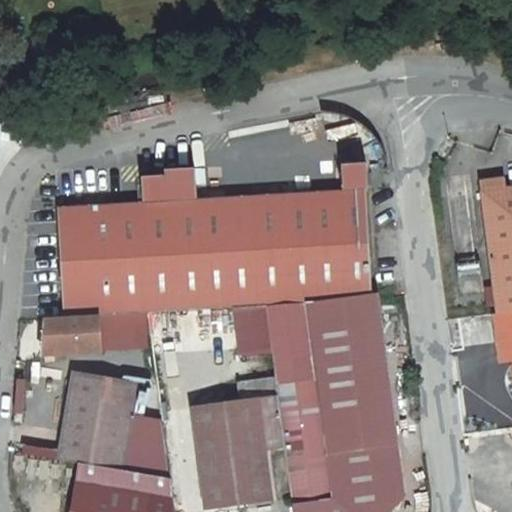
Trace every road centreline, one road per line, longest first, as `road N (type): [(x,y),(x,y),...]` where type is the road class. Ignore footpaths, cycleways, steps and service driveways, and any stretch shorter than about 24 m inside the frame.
road 1 (residential): [(402,81),(262,97),(31,152),(9,186),(0,271)]
road 2 (residential): [(402,81),(444,511)]
